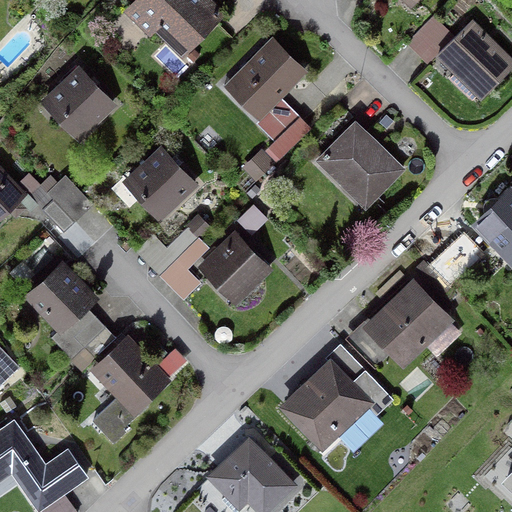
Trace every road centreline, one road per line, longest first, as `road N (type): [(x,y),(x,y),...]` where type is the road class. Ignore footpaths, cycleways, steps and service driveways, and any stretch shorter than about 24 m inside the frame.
road 1 (residential): [(467,164),(233,395)]
road 2 (residential): [(307,0),(467,164)]
road 3 (residential): [(81,228),(233,395)]
road 4 (residential): [(233,395),(108,511)]
